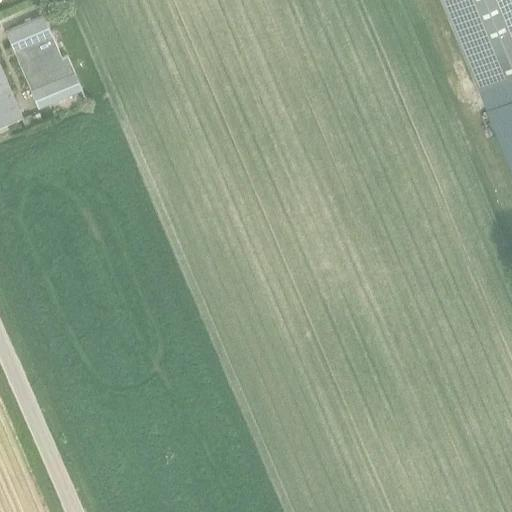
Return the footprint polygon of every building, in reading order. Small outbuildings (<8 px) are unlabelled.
[(511,0),(445,0),(483,92),(511,80),(511,0)] [(38,106),(81,88),(67,54),(61,56),(43,15),(6,31),(30,89),(38,106)] [(0,122),(19,114),(0,68),(0,122)] [(511,96),(489,106),(511,163),(511,96)] [(31,114),(21,118),(25,125),(34,121),(31,114)]
